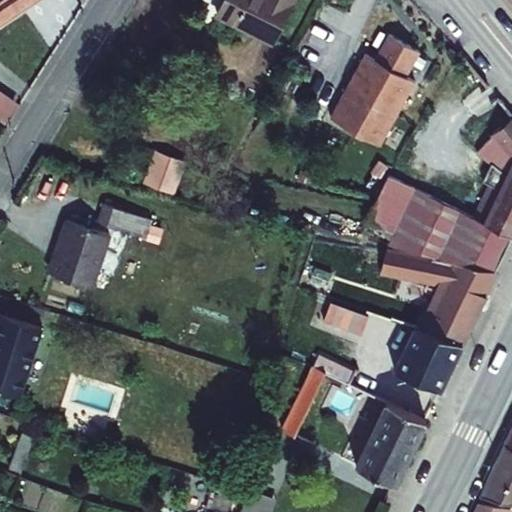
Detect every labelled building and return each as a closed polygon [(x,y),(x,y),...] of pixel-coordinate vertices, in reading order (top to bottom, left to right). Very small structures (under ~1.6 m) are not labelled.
[(0,0),(0,21),(32,0),(0,0)] [(224,0),(219,12),(274,40),(294,0),(224,0)] [(420,58),(388,43),(376,68),(366,64),(335,129),(386,154),(417,88),(408,84),(420,58)] [(0,120),(4,123),(18,104),(0,91),(0,120)] [(511,131),(486,154),(498,168),(490,184),(497,187),(481,221),(511,235),(511,131)] [(144,152),(136,181),(165,189),(173,160),(144,152)] [(511,235),(481,221),(397,181),(365,239),(430,250),(504,268),(511,253),(511,235)] [(146,222),(100,208),(94,228),(140,241),(146,222)] [(105,238),(62,225),(46,278),(89,291),(105,238)] [(501,274),(504,268),(430,250),(426,257),(501,274)] [(503,275),(501,274),(426,257),(398,252),(392,269),(448,291),(439,312),(390,296),(382,317),(419,330),(430,334),(434,325),(469,343),(503,275)] [(367,337),(374,317),(336,304),(329,324),(367,337)] [(39,336),(0,323),(0,397),(17,403),(39,336)] [(430,334),(419,330),(400,371),(446,391),(468,346),(430,334)] [(311,381),(286,432),(301,439),(332,375),(318,368),(316,372),(306,368),(302,377),(311,381)] [(400,486),(431,422),(392,404),(362,468),(400,486)] [(21,438),(8,473),(19,477),(31,442),(21,438)] [(511,468),(505,467),(491,496),(494,498),(511,501),(511,468)] [(252,489),(242,511),(268,511),(274,498),(252,489)]
